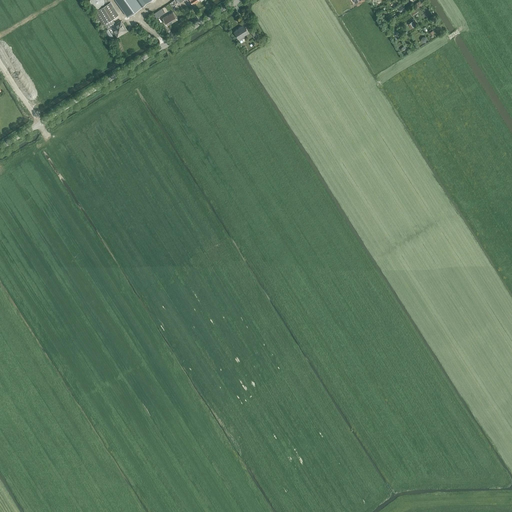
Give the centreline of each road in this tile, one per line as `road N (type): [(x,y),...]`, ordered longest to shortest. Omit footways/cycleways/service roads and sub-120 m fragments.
road 1 (tertiary): [(0,148),(238,0)]
road 2 (track): [(428,201),(372,85),(460,30),(458,0)]
